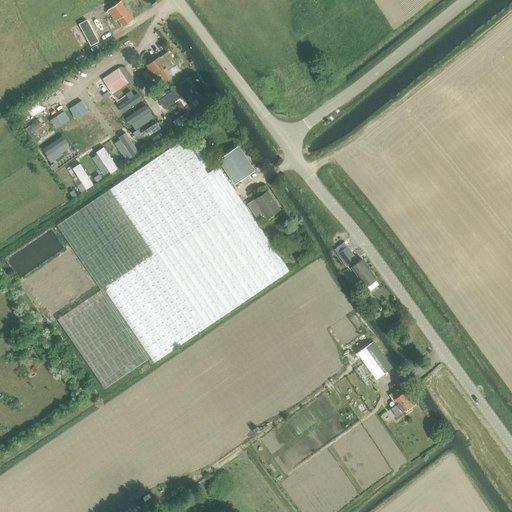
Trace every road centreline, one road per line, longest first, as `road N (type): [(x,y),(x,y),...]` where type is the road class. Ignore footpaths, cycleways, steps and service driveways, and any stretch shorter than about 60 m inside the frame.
road 1 (unclassified): [(511,446),(285,143)]
road 2 (unclassified): [(285,143),(463,0)]
road 3 (unclassified): [(285,143),(178,0)]
road 4 (unknown): [(168,0),(138,50),(49,101)]
